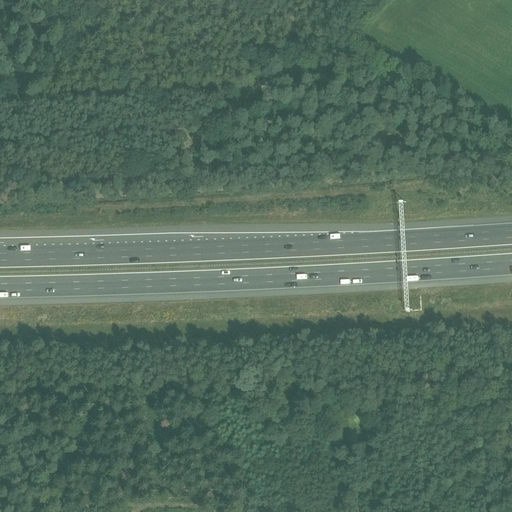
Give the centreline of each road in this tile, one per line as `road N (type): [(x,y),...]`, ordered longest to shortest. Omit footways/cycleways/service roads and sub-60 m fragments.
road 1 (motorway): [(0,287),(511,264)]
road 2 (motorway): [(511,234),(0,253)]
road 3 (track): [(251,84),(372,0)]
